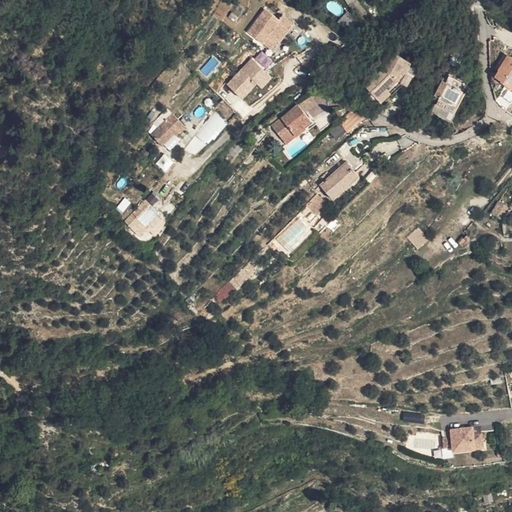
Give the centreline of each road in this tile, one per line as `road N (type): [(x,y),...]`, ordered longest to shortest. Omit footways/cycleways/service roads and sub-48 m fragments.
road 1 (residential): [(480,0),(492,107),(485,123),(446,141),(395,127)]
road 2 (unknown): [(395,127),(312,81),(279,90),(232,132)]
